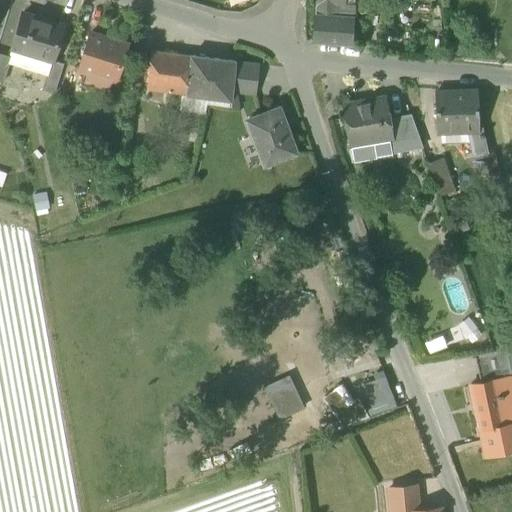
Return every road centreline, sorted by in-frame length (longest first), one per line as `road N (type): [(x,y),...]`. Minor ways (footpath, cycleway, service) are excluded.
road 1 (unclassified): [(289,54),(460,511)]
road 2 (residential): [(289,54),(511,78)]
road 3 (residential): [(123,0),(289,54)]
